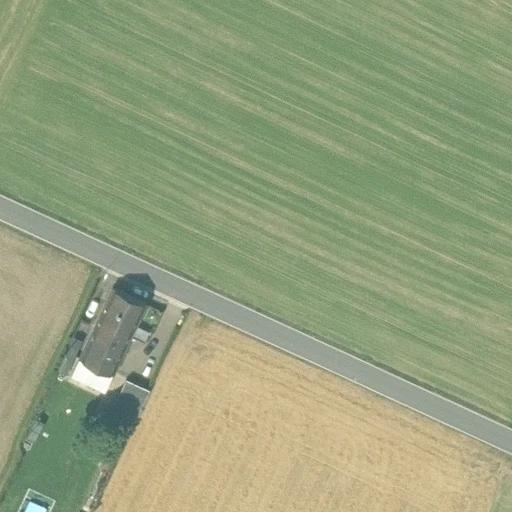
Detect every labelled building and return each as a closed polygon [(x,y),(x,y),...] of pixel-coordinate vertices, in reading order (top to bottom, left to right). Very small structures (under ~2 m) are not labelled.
[(115,289),(83,357),(113,371),(145,302),(115,289)] [(74,336),(58,370),(68,375),(84,341),(74,336)] [(127,377),(112,408),(134,418),(136,419),(151,388),(127,377)] [(134,418),(112,408),(104,428),(125,438),(134,418)] [(84,465),(60,511),(84,511),(104,475),(84,465)]
